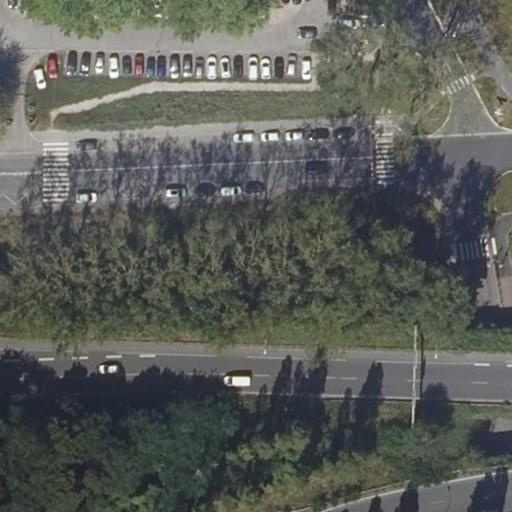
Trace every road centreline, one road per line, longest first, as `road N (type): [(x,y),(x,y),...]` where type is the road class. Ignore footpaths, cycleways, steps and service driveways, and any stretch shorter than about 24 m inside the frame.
road 1 (primary): [(511,378),(0,381)]
road 2 (unclassified): [(460,155),(0,174)]
road 3 (residential): [(460,155),(511,469)]
